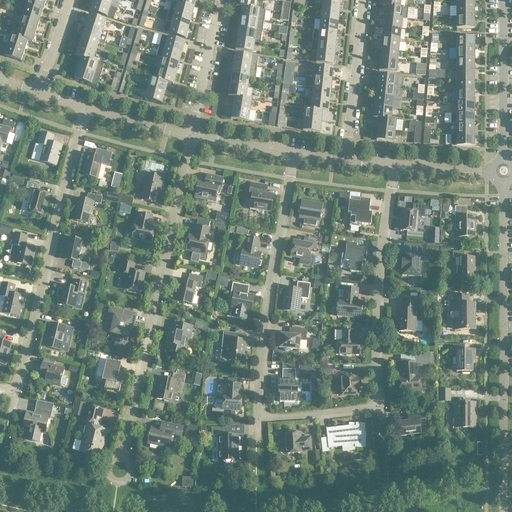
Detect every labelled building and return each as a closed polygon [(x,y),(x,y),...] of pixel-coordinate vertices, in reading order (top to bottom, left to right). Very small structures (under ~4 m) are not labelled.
[(46,0),(45,0),(27,0),(26,6),(42,11),(46,0)] [(257,0),(239,0),(238,7),(242,7),(256,9),(257,0)] [(322,0),(322,9),(339,11),(340,1),(340,0),(338,0),(322,0)] [(110,6),(94,1),(90,12),(107,17),(110,6)] [(171,1),(169,11),(191,18),(194,7),(177,3),(171,1)] [(282,2),(281,11),(289,12),(290,3),(282,2)] [(42,11),(26,6),(22,16),(39,21),(42,11)] [(385,6),(385,7),(384,17),(402,19),(406,19),(407,8),(400,7),(400,8),(385,6)] [(242,7),(240,18),(258,20),(264,21),(266,11),(259,10),(259,9),(256,9),(242,7)] [(474,7),(456,7),(456,17),(474,17),(474,7)] [(339,11),(322,9),(321,20),(338,22),(339,11)] [(191,18),(169,11),(166,22),(188,28),(191,18)] [(281,11),(280,20),(288,21),(289,12),(281,11)] [(106,20),(89,15),(86,25),(102,31),(106,20)] [(39,21),(22,16),(19,26),(36,32),(39,21)] [(402,19),(384,17),(383,28),(401,30),(402,19)] [(474,17),(456,17),(456,29),(474,29),(474,17)] [(258,20),(240,18),(239,28),(262,32),(264,21),(258,20)] [(338,22),(321,20),(319,31),(337,32),(338,22)] [(188,28),(166,22),(163,33),(186,39),(188,28)] [(108,33),(102,31),(86,25),(82,36),(99,41),(105,43),(108,33)] [(19,26),(16,36),(28,40),(28,41),(32,42),(36,32),(19,26)] [(128,39),(132,40),(135,29),(127,27),(124,37),(128,39)] [(262,32),(239,28),(237,39),(254,42),(261,43),(262,32)] [(401,30),(383,28),(382,39),(400,40),(401,30)] [(337,32),(319,31),(313,30),(312,41),(318,41),(336,43),(337,32)] [(11,34),(8,45),(24,51),(28,41),(28,40),(16,36),(11,34)] [(99,41),(82,36),(79,46),(96,51),(99,41)] [(162,36),(159,46),(182,53),(185,42),(162,36)] [(456,37),(456,49),(474,49),(474,37),(456,37)] [(254,42),(237,39),(235,50),(253,53),(254,42)] [(400,40),(382,39),(381,49),(398,51),(400,40)] [(336,43),(318,41),(317,52),(335,54),(336,43)] [(24,51),(8,45),(4,56),(21,61),(24,51)] [(96,51),(79,46),(75,56),(81,58),(92,62),(92,61),(96,51)] [(182,53),(159,46),(156,57),(162,58),(179,63),(182,53)] [(398,51),(381,49),(380,60),(397,62),(398,51)] [(474,49),(456,49),(456,59),(474,59),(474,49)] [(335,54),(317,52),(316,63),(333,65),(335,54)] [(258,57),(235,53),(233,64),(256,68),(258,57)] [(81,58),(78,68),(95,74),(100,75),(104,65),(98,63),(92,61),(92,62),(81,58)] [(179,63),(162,58),(159,69),(176,73),(179,63)] [(474,70),(474,59),(456,59),(456,70),(474,70)] [(397,62),(380,60),(379,71),(396,73),(397,62)] [(256,68),(233,64),(231,75),(249,78),(255,79),(256,68)] [(416,64),(415,75),(425,76),(426,65),(416,64)] [(333,68),(315,66),(314,77),(332,79),(333,68)] [(95,74),(78,68),(74,79),(91,84),(95,74)] [(159,69),(156,79),(167,82),(167,83),(173,84),(176,73),(159,69)] [(474,81),(474,70),(456,70),(456,81),(474,81)] [(445,71),(429,71),(429,80),(445,80),(445,71)] [(396,76),(378,74),(377,85),(395,87),(396,76)] [(249,78),(231,75),(230,86),(247,88),(249,78)] [(150,77),(148,88),(165,93),(167,83),(167,82),(156,79),(150,77)] [(332,79),(314,77),(313,88),(331,90),(332,79)] [(114,78),(110,90),(116,92),(120,80),(116,79),(114,78)] [(127,82),(123,81),(119,93),(125,95),(129,83),(127,82)] [(474,92),(474,81),(456,81),(456,92),(474,92)] [(395,87),(377,85),(376,96),(393,98),(395,87)] [(247,88),(230,86),(228,97),(234,98),(234,97),(246,99),(247,88)] [(165,93),(148,88),(145,99),(162,104),(165,93)] [(331,90),(313,88),(312,99),(329,101),(331,90)] [(474,103),(474,92),(456,92),(456,103),(474,103)] [(393,98),(376,96),(375,107),(392,109),(393,98)] [(234,97),(234,98),(232,108),(250,111),(252,100),(246,99),(234,97)] [(312,99),(311,109),(311,110),(322,111),(328,112),(329,101),(312,99)] [(474,113),(474,103),(456,103),(456,113),(474,113)] [(392,109),(375,107),(374,118),(379,119),(379,118),(391,119),(392,109)] [(250,111),(232,108),(231,119),(248,122),(250,111)] [(305,108),(304,120),(321,122),(322,111),(311,110),(311,109),(305,108)] [(474,124),(474,113),(456,113),(451,113),(451,124),(456,124),(474,124)] [(270,114),(268,126),(274,127),(276,115),(272,114),(270,114)] [(283,116),(279,115),(277,128),(284,129),(285,116),(283,116)] [(379,118),(379,119),(377,129),(395,131),(396,119),(391,119),(379,118)] [(7,146),(6,144),(10,130),(13,130),(15,123),(4,120),(2,127),(0,126),(0,154),(1,152),(3,152),(5,151),(7,146)] [(321,122),(304,120),(302,131),(320,133),(321,122)] [(474,135),(474,124),(456,124),(456,135),(474,135)] [(395,131),(377,129),(376,140),(394,142),(395,131)] [(36,144),(31,159),(55,166),(62,146),(52,143),(54,136),(41,132),(38,144),(36,144)] [(474,146),(474,135),(456,135),(451,135),(451,146),(474,146)] [(100,164),(109,166),(112,153),(98,150),(96,155),(94,156),(88,155),(83,174),(84,176),(97,179),(100,164)] [(12,172),(10,181),(23,185),(25,176),(12,172)] [(115,172),(112,187),(119,188),(123,174),(115,172)] [(141,199),(157,203),(163,177),(147,174),(141,199)] [(207,175),(205,183),(199,181),(195,197),(206,199),(207,201),(212,202),(213,201),(215,201),(216,194),(218,195),(220,194),(223,179),(207,175)] [(28,182),(26,188),(34,190),(28,212),(42,215),(48,194),(38,191),(39,185),(41,180),(30,177),(28,183),(28,182)] [(264,210),(270,211),(273,195),(265,194),(263,192),(264,186),(251,184),(248,199),(250,201),(251,201),(250,208),(257,209),(256,211),(258,213),(262,214),(263,212),(264,210)] [(228,186),(227,194),(234,195),(235,188),(228,186)] [(340,191),(338,207),(345,208),(346,192),(340,191)] [(73,220),(88,223),(93,203),(100,204),(102,197),(88,194),(86,201),(78,199),(73,220)] [(133,198),(120,196),(118,203),(132,205),(133,198)] [(371,225),(372,213),(369,212),(370,200),(359,199),(359,202),(349,201),(348,214),(351,214),(350,226),(360,227),(361,224),(371,225)] [(317,220),(319,221),(322,205),(302,201),(301,206),(299,206),(298,212),(300,213),(299,218),(304,218),(303,224),(316,226),(317,220)] [(401,230),(416,231),(417,217),(424,218),(425,205),(413,204),(412,211),(402,210),(401,230)] [(474,237),(474,217),(467,217),(467,207),(455,207),(455,229),(456,230),(458,230),(458,237),(466,237),(468,238),(472,238),(474,237)] [(132,239),(151,243),(154,227),(150,227),(152,216),(139,213),(137,224),(135,223),(132,239)] [(217,213),(215,221),(227,223),(228,215),(217,213)] [(186,239),(185,246),(186,248),(186,250),(193,252),(193,254),(192,254),(190,261),(198,263),(199,261),(206,262),(208,253),(210,254),(212,252),(214,244),(212,242),(208,241),(208,239),(206,239),(209,228),(207,228),(208,222),(198,220),(195,233),(196,233),(196,237),(189,235),(188,237),(186,239)] [(213,222),(212,226),(218,228),(217,231),(226,233),(228,226),(213,222)] [(248,235),(249,230),(237,227),(236,233),(248,235)] [(431,228),(430,243),(438,244),(439,228),(431,228)] [(12,246),(19,247),(15,263),(30,266),(35,247),(25,245),(27,236),(15,233),(12,246)] [(362,262),(365,262),(367,249),(357,248),(357,245),(355,245),(355,239),(332,236),(330,247),(346,249),(345,255),(342,255),(340,268),(350,269),(350,272),(361,274),(362,262)] [(258,262),(259,262),(261,254),(258,253),(260,240),(247,237),(245,250),(242,250),(239,265),(258,269),(259,266),(257,266),(258,262)] [(307,243),(303,243),(293,241),(290,256),(300,258),(299,264),(313,267),(315,257),(310,256),(311,249),(316,250),(318,239),(308,237),(307,243)] [(90,264),(78,262),(82,240),(69,238),(65,259),(73,261),(72,267),(88,271),(90,264)] [(111,242),(110,251),(118,253),(120,244),(111,242)] [(402,257),(401,270),(402,270),(402,275),(419,276),(421,254),(421,245),(404,244),(404,253),(403,257),(402,257)] [(427,246),(426,253),(438,254),(438,246),(427,246)] [(459,283),(474,284),(474,258),(464,258),(464,252),(452,252),(452,258),(459,258),(459,266),(457,266),(457,275),(459,275),(459,283)] [(109,253),(108,260),(113,261),(115,259),(116,254),(109,253)] [(124,289),(140,292),(144,273),(133,270),(134,263),(122,261),(119,273),(125,274),(127,277),(124,289)] [(175,301),(192,305),(196,285),(201,286),(203,277),(189,274),(188,281),(179,279),(177,288),(178,289),(178,292),(177,292),(175,301)] [(59,305),(74,308),(77,294),(84,295),(87,283),(74,280),(72,287),(63,285),(59,305)] [(300,298),(308,299),(310,284),(297,282),(297,289),(285,288),(283,310),(298,312),(300,298)] [(3,313),(18,317),(23,296),(13,294),(15,286),(2,283),(0,292),(0,296),(6,298),(3,313)] [(245,293),(246,286),(233,283),(230,300),(231,301),(233,302),(231,309),(236,310),(234,317),(245,319),(246,312),(251,312),(254,296),(246,295),(245,293)] [(338,317),(360,319),(362,301),(356,301),(357,298),(358,298),(358,289),(344,288),(343,300),(339,299),(338,309),(339,309),(338,317)] [(436,302),(437,294),(425,293),(424,301),(436,302)] [(454,330),(474,330),(474,319),(473,319),(473,311),(474,311),(474,305),(473,305),(473,297),(454,297),(454,312),(453,312),(451,313),(450,315),(450,317),(451,319),(453,320),(454,320),(454,330)] [(398,332),(414,332),(416,299),(403,299),(402,309),(399,309),(399,315),(398,323),(399,323),(398,332)] [(115,347),(128,349),(134,321),(131,320),(132,314),(110,309),(107,321),(114,323),(111,333),(118,334),(115,347)] [(92,323),(79,320),(76,332),(90,335),(92,323)] [(186,338),(190,339),(193,327),(173,323),(172,331),(167,330),(166,336),(168,336),(165,351),(179,354),(180,347),(184,347),(186,338)] [(45,346),(61,350),(66,327),(50,324),(45,346)] [(300,341),(306,341),(307,329),(292,328),(291,335),(280,334),(279,348),(299,350),(300,341)] [(350,355),(360,355),(360,341),(353,341),(353,339),(354,339),(354,331),(342,331),(342,341),(339,341),(339,355),(345,355),(346,356),(348,356),(350,355)] [(221,353),(222,353),(222,358),(228,359),(228,360),(243,362),(245,347),(246,347),(246,341),(235,339),(236,333),(223,332),(221,353)] [(11,344),(2,342),(1,339),(2,334),(0,333),(0,364),(5,366),(11,344)] [(470,372),(472,372),(472,358),(474,358),(474,351),(464,351),(464,345),(452,345),(452,351),(456,351),(456,372),(461,372),(461,374),(470,374),(470,372)] [(430,353),(418,354),(418,362),(420,364),(430,363),(430,353)] [(118,377),(118,375),(121,363),(106,360),(102,381),(106,382),(104,389),(119,392),(122,378),(118,377)] [(420,392),(419,376),(416,376),(416,362),(401,363),(402,377),(399,377),(400,393),(410,393),(410,397),(412,399),(418,398),(420,396),(420,392)] [(59,387),(60,386),(63,387),(66,386),(67,380),(66,377),(62,376),(64,369),(42,363),(39,375),(46,376),(45,383),(59,387)] [(278,387),(278,394),(280,394),(280,402),(297,403),(297,394),(298,394),(298,387),(295,387),(295,370),(295,364),(282,364),(282,380),(280,380),(280,387),(278,387)] [(299,366),(299,374),(319,374),(319,366),(299,366)] [(332,366),(320,366),(320,374),(333,374),(332,366)] [(172,402),(174,393),(181,394),(185,376),(173,373),(172,380),(160,377),(155,399),(172,402)] [(194,373),(191,385),(199,386),(201,375),(194,373)] [(358,390),(359,390),(358,377),(357,377),(357,373),(340,373),(341,395),(358,395),(358,390)] [(223,394),(223,401),(216,400),(215,402),(214,407),(216,409),(222,409),(241,411),(242,396),(239,396),(239,384),(236,384),(227,383),(226,395),(223,394)] [(450,389),(440,390),(440,401),(450,401),(450,389)] [(76,402),(73,416),(82,418),(86,404),(76,402)] [(452,428),(474,428),(474,404),(455,404),(455,419),(452,419),(452,428)] [(40,432),(45,433),(48,420),(50,420),(52,410),(39,407),(37,415),(27,413),(23,429),(29,430),(27,440),(38,442),(40,432)] [(85,420),(88,421),(80,452),(87,454),(87,456),(92,457),(93,455),(100,457),(106,431),(98,429),(103,410),(88,407),(85,420)] [(65,409),(64,417),(70,418),(72,410),(65,409)] [(422,440),(421,434),(420,426),(425,425),(424,413),(411,415),(412,421),(399,423),(401,436),(411,435),(412,441),(422,440)] [(159,422),(158,429),(151,428),(148,439),(150,441),(149,444),(169,448),(171,440),(174,438),(181,440),(184,427),(159,422)] [(188,423),(186,436),(196,438),(198,426),(188,423)] [(365,449),(365,444),(366,433),(364,433),(365,424),(356,424),(355,427),(346,427),(326,429),(328,448),(355,445),(355,448),(365,449)] [(225,428),(211,428),(211,436),(218,436),(218,448),(218,461),(224,461),(224,462),(226,464),(230,464),(232,462),(232,461),(238,461),(238,435),(225,435),(225,428)] [(301,451),(311,450),(310,438),(303,438),(303,439),(300,439),(300,433),(297,433),(295,431),(289,432),(287,434),(284,434),(286,454),(301,453),(301,451)] [(331,467),(323,468),(324,475),(331,474),(331,467)]
